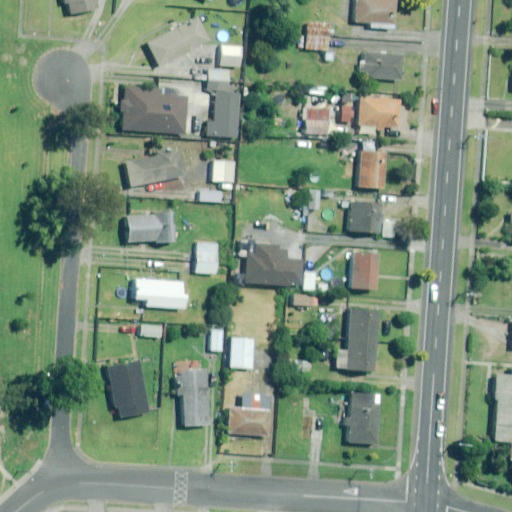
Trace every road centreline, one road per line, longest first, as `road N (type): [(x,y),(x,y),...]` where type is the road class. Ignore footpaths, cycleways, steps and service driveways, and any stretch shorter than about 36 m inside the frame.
road 1 (tertiary): [(460,0),(426,503)]
road 2 (residential): [(63,78),(80,120),(57,457),(62,482)]
road 3 (residential): [(62,482),(426,503)]
